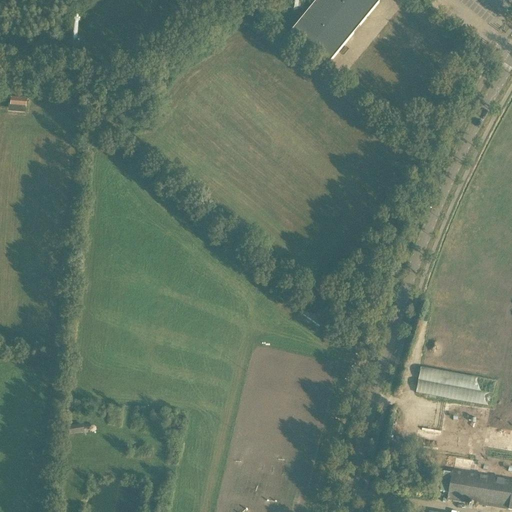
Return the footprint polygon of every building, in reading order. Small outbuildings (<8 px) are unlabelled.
[(317,0),(289,35),(328,66),(379,4),(374,0),(317,0)] [(304,5),(298,0),(294,0),(293,3),(300,9),(304,5)] [(403,13),(382,39),(389,45),(410,19),(403,13)] [(26,100),(10,98),(9,108),(25,110),(26,100)] [(295,303),(283,292),(278,298),(290,309),(295,303)] [(511,318),(430,306),(408,445),(511,461),(511,318)] [(299,313),(319,327),(323,322),(303,308),(299,313)] [(74,435),(83,434),(82,425),(73,426),(74,435)] [(511,482),(452,472),(447,501),(511,511),(511,482)]
